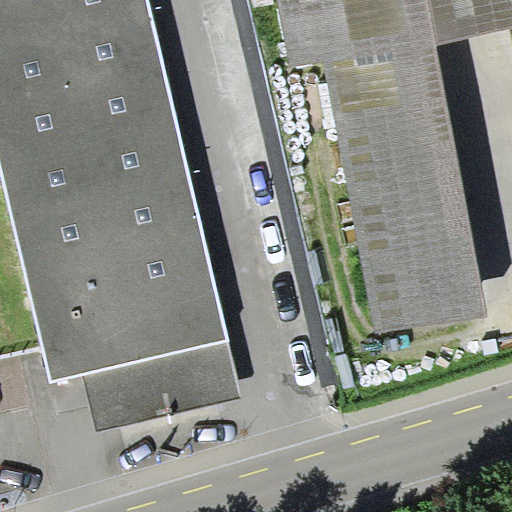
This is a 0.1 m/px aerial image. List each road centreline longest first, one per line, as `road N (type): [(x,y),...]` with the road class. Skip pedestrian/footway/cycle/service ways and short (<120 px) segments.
road 1 (unknown): [(303,484),(172,0)]
road 2 (secondary): [(210,511),(511,423)]
